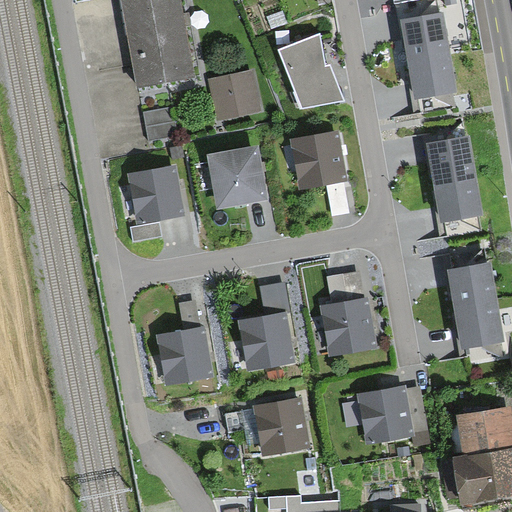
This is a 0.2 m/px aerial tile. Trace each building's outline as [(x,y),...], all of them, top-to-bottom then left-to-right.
[(177,0),(121,0),(138,90),(192,80),(177,0)] [(409,65),(450,59),(443,19),(403,26),(409,65)] [(321,36),(279,53),(302,111),(345,102),(330,68),(325,69),(321,36)] [(456,97),(450,59),(409,65),(416,104),(456,97)] [(252,73),(211,81),(218,120),(259,113),(252,73)] [(172,108),(144,112),(149,141),(177,137),(172,108)] [(340,134),(293,141),(301,191),(348,183),(340,134)] [(436,188),(476,181),(470,142),(429,149),(436,188)] [(259,150),(209,158),(218,212),(268,204),(259,150)] [(175,168),(131,176),(139,226),(183,218),(175,168)] [(483,220),(476,181),(436,188),(442,226),(483,220)] [(163,238),(161,225),(132,230),(134,244),(163,238)] [(457,314),(497,307),(491,268),(451,275),(457,314)] [(349,304),(365,302),(361,273),(344,275),(349,304)] [(286,284),(261,288),(266,318),(287,314),(291,314),(286,284)] [(349,304),(322,308),(330,358),(377,351),(369,301),(365,302),(349,304)] [(185,333),(201,330),(196,302),(180,305),(185,333)] [(504,346),(497,307),(457,314),(463,353),(504,346)] [(266,318),(239,322),(248,373),(295,365),(287,314),(266,318)] [(185,333),(158,338),(167,389),(214,380),(205,330),(201,330),(185,333)] [(404,391),(411,434),(428,431),(420,388),(404,391)] [(403,389),(359,397),(368,447),(412,440),(411,434),(404,391),(403,389)] [(300,399),(257,406),(266,459),(310,451),(300,399)] [(511,501),(511,431),(508,409),(456,418),(465,464),(455,466),(457,474),(446,476),(452,507),(460,506),(461,511),(511,501)] [(24,502),(50,497),(45,467),(18,472),(24,502)]
